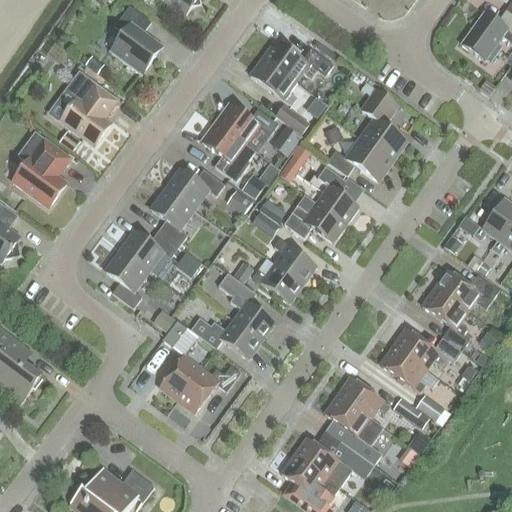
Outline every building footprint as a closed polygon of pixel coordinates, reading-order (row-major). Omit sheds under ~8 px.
[(158,0),(184,19),(198,0),(158,0)] [(511,47),(511,3),(497,25),(484,16),(460,48),(484,65),(502,40),(511,47)] [(150,25),(128,9),(113,29),(123,37),(109,56),(140,78),(162,49),(143,35),(150,25)] [(324,80),(332,69),(310,52),(302,63),(275,44),(262,62),(294,85),(301,76),(310,82),(316,74),(324,80)] [(102,68),(90,58),(83,68),(95,77),(102,68)] [(287,95),(294,85),(262,62),(249,80),(290,110),(296,101),(287,95)] [(93,150),(109,127),(103,122),(116,105),(93,88),(95,86),(78,74),(63,95),(74,103),(59,125),(93,150)] [(485,83),(479,92),(489,98),(495,90),(485,83)] [(382,129),(390,118),(396,109),(372,92),(358,112),(373,123),(359,143),(391,165),(405,145),(382,129)] [(315,102),(305,114),(316,122),(325,110),(315,102)] [(214,126),(245,148),(258,130),(269,138),(277,128),(256,112),(249,122),(228,107),(214,126)] [(307,126),(282,108),(273,120),(298,139),(307,126)] [(249,166),(238,158),(245,148),(214,126),(200,146),(220,161),(213,170),(234,186),(249,166)] [(276,144),(271,151),(286,163),(302,142),(286,131),(276,144)] [(80,145),(66,134),(58,146),(72,156),(80,145)] [(11,185),(47,212),(65,187),(56,180),(69,162),(34,136),(17,159),(26,166),(11,185)] [(376,186),(391,165),(359,143),(345,163),(334,155),(326,166),(346,180),(354,169),(376,186)] [(302,165),(291,158),(277,178),(288,185),(302,165)] [(271,187),(280,171),(269,165),(260,181),(271,187)] [(345,229),(358,211),(336,195),(344,185),(324,170),(316,182),(327,190),(315,207),(345,229)] [(224,189),(202,173),(195,184),(180,173),(165,193),(192,213),(207,194),(215,200),(224,189)] [(252,178),(241,194),(255,204),(266,188),(252,178)] [(178,233),(192,213),(165,193),(150,214),(165,224),(157,235),(178,251),(186,239),(178,233)] [(251,206),(234,193),(224,206),(241,219),(251,206)] [(315,207),(314,208),(303,200),(283,228),(303,242),(310,232),(332,247),(345,229),(315,207)] [(257,214),(276,227),(284,216),(265,202),(256,213),(257,214)] [(500,247),(511,229),(511,208),(503,202),(481,232),(478,230),(472,240),(479,245),(486,236),(496,244),(500,247)] [(11,252),(19,241),(7,232),(16,220),(0,208),(0,267),(4,262),(11,261),(10,255),(11,255),(11,252)] [(276,228),(276,227),(257,214),(249,225),(269,241),(277,229),(276,228)] [(511,255),(511,229),(500,247),(496,244),(490,253),(498,258),(504,250),(511,255)] [(169,262),(178,251),(157,235),(149,246),(134,235),(119,255),(147,275),(161,256),(169,262)] [(453,236),(444,249),(453,256),(463,243),(453,236)] [(302,289),(316,270),(287,249),(279,243),(273,251),(282,257),(273,268),(302,289)] [(132,295),(147,275),(119,255),(104,276),(119,287),(111,297),(132,313),(141,301),(132,295)] [(186,259),(176,271),(191,282),(200,270),(186,259)] [(251,273),(240,265),(231,279),(242,287),(251,273)] [(490,272),(481,265),(475,273),(484,280),(490,272)] [(288,308),(302,289),(273,268),(265,279),(257,273),(251,281),(259,287),(288,308)] [(484,314),(498,294),(479,280),(471,292),(447,274),(434,292),(466,316),(473,306),(484,314)] [(232,301),(229,305),(241,313),(232,324),(261,345),(275,326),(249,307),(256,297),(242,287),(231,279),(227,276),(217,290),(232,301)] [(460,325),(466,316),(434,292),(421,311),(449,330),(441,342),(460,356),(469,344),(461,339),(465,333),(464,329),(460,325)] [(511,325),(511,305),(502,318),(511,326),(511,325)] [(172,324),(159,314),(150,325),(163,336),(172,324)] [(232,324),(225,334),(214,325),(211,329),(199,321),(191,333),(216,351),(221,345),(247,364),(261,345),(232,324)] [(161,344),(171,351),(185,332),(183,330),(175,325),(161,344)] [(460,356),(441,342),(433,353),(405,333),(392,351),(425,375),(431,365),(443,373),(449,365),(452,367),(460,356)] [(41,384),(41,383),(13,362),(21,351),(0,335),(0,388),(21,404),(17,409),(17,410),(38,382),(41,384)] [(418,384),(425,375),(392,351),(379,369),(419,398),(425,389),(418,384)] [(176,405),(200,373),(182,360),(158,391),(176,405)] [(225,396),(239,377),(229,369),(223,379),(215,373),(209,380),(200,373),(176,405),(193,418),(215,389),(225,396)] [(468,370),(461,380),(469,385),(476,375),(468,370)] [(383,419),(390,410),(349,382),(336,400),(369,423),(370,422),(376,414),(383,419)] [(443,413),(422,398),(413,411),(433,426),(443,413)] [(370,422),(369,423),(336,400),(323,418),(347,435),(339,447),(371,469),(372,470),(381,458),(368,450),(381,431),(370,422)] [(427,422),(398,401),(390,412),(420,433),(427,422)] [(407,449),(419,458),(429,444),(417,435),(407,449)] [(339,447),(330,460),(306,442),(293,460),(338,492),(350,475),(361,483),(371,469),(339,447)] [(290,485),(281,498),(300,511),(327,511),(325,510),(338,492),(293,460),(280,478),(290,485)] [(142,506),(153,491),(131,474),(121,486),(102,472),(84,495),(80,492),(68,508),(73,511),(128,511),(136,502),(142,506)]
